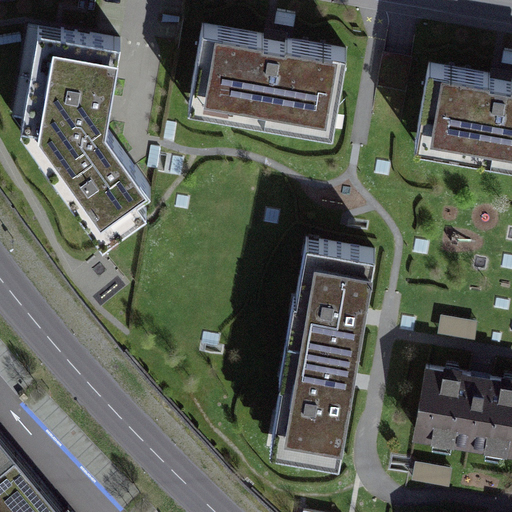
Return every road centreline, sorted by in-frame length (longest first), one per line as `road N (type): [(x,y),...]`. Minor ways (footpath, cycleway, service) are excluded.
road 1 (unknown): [(389,0),(368,136),(374,176),(403,224),(384,357),(383,459)]
road 2 (tertiary): [(0,260),(85,371),(224,511)]
